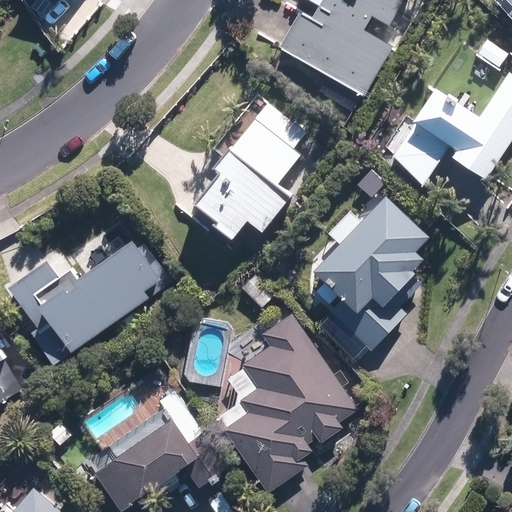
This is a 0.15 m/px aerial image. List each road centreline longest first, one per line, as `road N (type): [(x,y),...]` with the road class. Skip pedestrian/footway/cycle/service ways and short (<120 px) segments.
road 1 (residential): [(0,173),(97,111),(184,0)]
road 2 (residential): [(511,314),(429,463),(391,511)]
